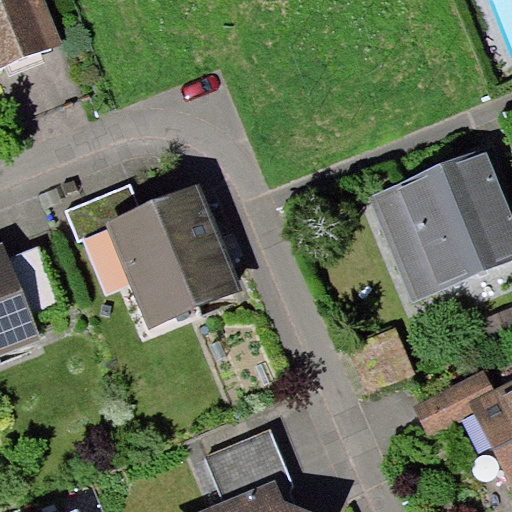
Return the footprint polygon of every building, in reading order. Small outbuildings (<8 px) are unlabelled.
[(0,0),(0,69),(65,43),(47,0),(0,0)] [(511,227),(484,154),(369,197),(408,302),(511,262),(511,227)] [(193,187),(139,210),(128,185),(64,212),(77,243),(104,231),(146,331),(238,293),(193,187)] [(0,250),(0,371),(43,354),(29,320),(60,307),(36,248),(4,261),(0,250)] [(426,436),(473,415),(511,495),(511,382),(491,392),(482,374),(412,406),(426,436)] [(222,501),(196,511),(301,511),(295,509),(287,489),(292,487),(268,430),(204,457),(222,501)]
